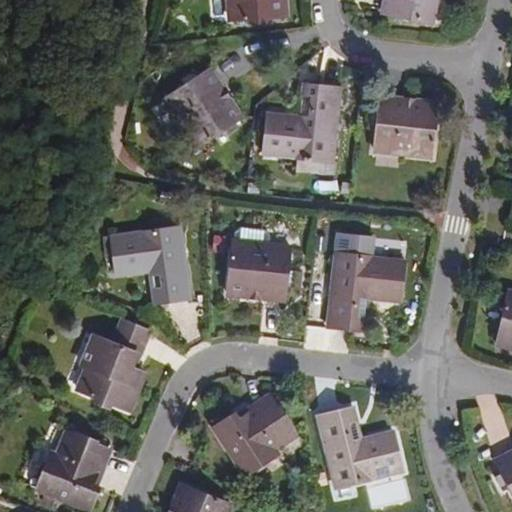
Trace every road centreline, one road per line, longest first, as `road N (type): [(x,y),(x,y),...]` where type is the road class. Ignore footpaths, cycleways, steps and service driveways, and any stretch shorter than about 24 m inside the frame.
road 1 (residential): [(128,511),(179,380),(195,364),(246,354),(432,376)]
road 2 (residential): [(432,376),(487,65)]
road 3 (residential): [(324,0),(330,30),(347,44),(487,65)]
road 4 (track): [(146,0),(117,132),(122,157)]
road 5 (residential): [(461,511),(438,450),(432,376)]
